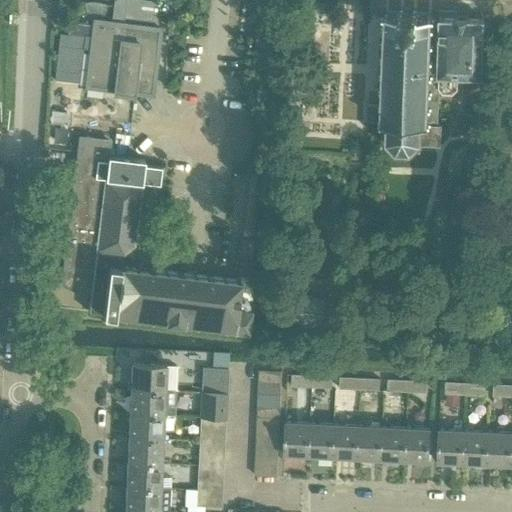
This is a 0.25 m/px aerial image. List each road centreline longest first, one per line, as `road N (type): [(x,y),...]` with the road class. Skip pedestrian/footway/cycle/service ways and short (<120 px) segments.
road 1 (residential): [(12,396),(34,0)]
road 2 (residential): [(321,499),(236,495),(242,373)]
road 3 (residential): [(321,499),(511,508)]
